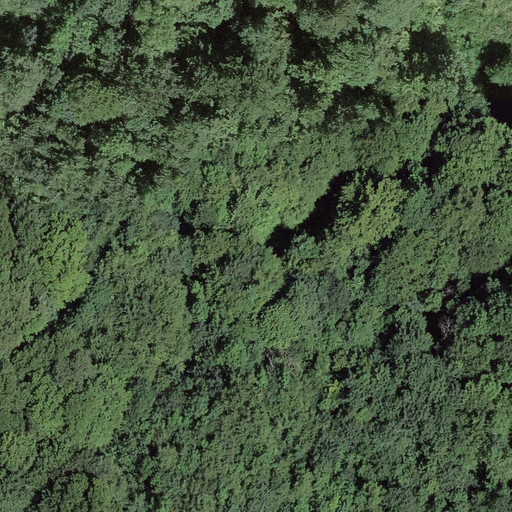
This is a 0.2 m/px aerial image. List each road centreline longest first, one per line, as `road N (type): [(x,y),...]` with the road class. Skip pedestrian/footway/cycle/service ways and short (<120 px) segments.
road 1 (track): [(293,511),(244,423),(181,380),(167,247),(61,75),(63,0)]
road 2 (track): [(511,177),(440,76),(428,0)]
